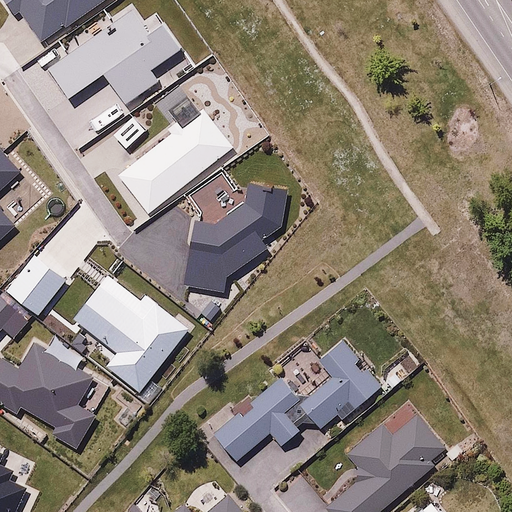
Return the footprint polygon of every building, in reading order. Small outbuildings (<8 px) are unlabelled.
[(7,0),(16,16),(25,12),(43,41),(108,0),(7,0)] [(132,10),(48,69),(69,99),(103,74),(125,104),(159,82),(151,70),(183,49),(165,22),(149,34),(132,10)] [(205,112),(119,175),(149,214),(235,150),(205,112)] [(0,241),(16,227),(0,205),(0,197),(23,180),(0,154),(0,241)] [(216,225),(194,221),(185,283),(224,290),(227,277),(268,250),(263,241),(281,228),(286,190),(246,183),(246,203),(216,225)] [(35,256),(3,290),(34,315),(61,279),(35,256)] [(120,354),(111,370),(142,390),(184,329),(159,308),(150,323),(100,292),(80,323),(120,354)] [(0,295),(0,332),(3,330),(13,337),(27,320),(0,295)] [(345,423),(386,387),(343,338),(317,362),(332,379),(304,404),(281,377),(258,397),(254,392),(239,405),(245,412),(215,438),(237,464),(268,437),(279,449),(309,422),(319,433),(339,415),(345,423)] [(2,361),(0,364),(0,404),(8,410),(11,404),(56,429),(50,441),(71,453),(93,418),(76,407),(92,382),(33,345),(18,370),(2,361)] [(324,511),(382,511),(452,452),(419,414),(392,437),(384,427),(350,456),(365,474),(323,510),(324,511)] [(0,511),(12,511),(21,490),(0,481),(0,465),(4,459),(0,457),(0,511)] [(246,511),(232,495),(212,511),(201,511),(192,502),(180,511),(246,511)] [(444,511),(432,498),(414,511),(444,511)]
